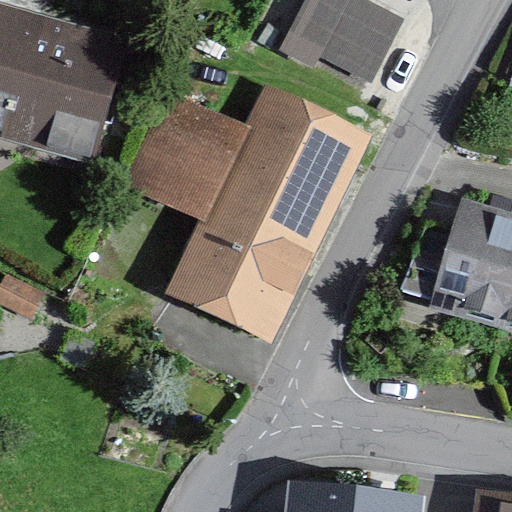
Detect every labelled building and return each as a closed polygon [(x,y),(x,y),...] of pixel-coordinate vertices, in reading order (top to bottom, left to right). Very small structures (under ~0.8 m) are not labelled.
[(400,23),(355,0),(311,0),(290,41),(370,83),(400,23)] [(0,108),(6,110),(0,132),(0,135),(91,161),(122,48),(55,29),(47,57),(28,52),(31,40),(0,31),(0,108)] [(277,105),(276,108),(260,101),(245,133),(209,116),(218,97),(194,85),(185,105),(172,99),(130,188),(201,222),(173,283),(261,325),(349,140),(277,105)] [(435,303),(503,323),(511,291),(511,226),(462,212),(435,303)] [(41,297),(8,280),(0,297),(0,300),(30,316),(41,297)] [(511,291),(503,323),(511,326),(511,291)] [(412,511),(413,504),(293,491),(290,511),(412,511)]
